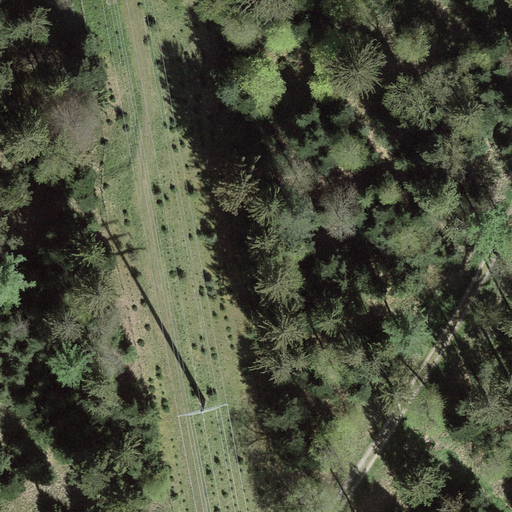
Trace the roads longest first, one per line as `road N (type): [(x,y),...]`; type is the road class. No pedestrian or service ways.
road 1 (track): [(202,511),(147,212),(147,73),(133,0)]
road 2 (track): [(511,218),(374,456),(332,511)]
